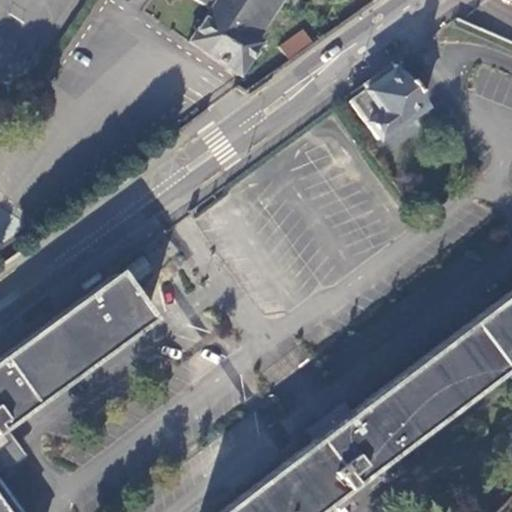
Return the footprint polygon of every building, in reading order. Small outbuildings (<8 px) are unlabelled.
[(215,0),(209,9),(187,42),(238,76),(260,43),(255,40),(282,0),(215,0)] [(215,0),(196,0),(209,9),(215,0)] [(313,46),(301,32),(280,47),(292,62),(313,46)] [(398,80),(387,66),(368,79),(343,98),(374,141),(421,108),(398,80)] [(134,170),(114,183),(119,190),(138,176),(134,170)] [(86,293),(104,279),(99,272),(81,286),(86,293)] [(111,276),(0,357),(0,511),(13,511),(0,494),(0,472),(18,459),(0,435),(0,428),(145,322),(131,303),(111,276)] [(313,511),(321,506),(362,475),(511,362),(511,290),(349,413),(311,442),(217,511),(313,511)] [(303,432),(311,442),(349,413),(341,403),(322,418),(303,432)]
